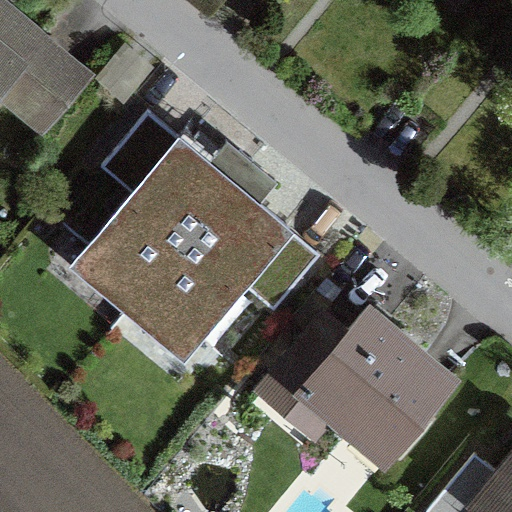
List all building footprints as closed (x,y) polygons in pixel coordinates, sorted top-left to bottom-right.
[(0,0),(0,86),(10,74),(55,111),(88,72),(45,36),(0,0)] [(133,190),(150,169),(179,134),(147,108),(101,163),(125,183),(133,190)] [(150,169),(133,190),(88,244),(116,267),(103,283),(129,305),(233,180),(251,158),(240,148),(222,170),(215,165),(179,134),(150,169)] [(196,334),(241,280),(248,272),(281,233),(287,225),(245,190),(263,168),(251,158),(233,180),(129,305),(155,326),(168,311),(196,334)] [(281,233),(248,272),(241,280),(273,307),(319,251),(287,225),(281,233)] [(385,476),(462,384),(414,344),(369,306),(349,330),(322,308),(252,393),(315,446),(329,429),(385,476)] [(511,511),(511,459),(501,473),(474,451),(426,508),(430,511),(511,511)]
